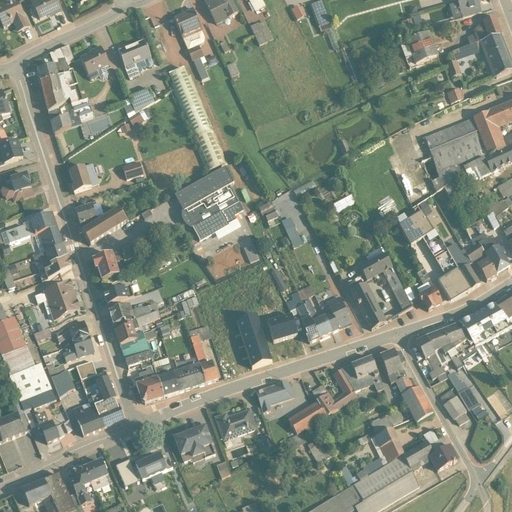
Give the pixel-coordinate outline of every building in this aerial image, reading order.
[(55,21),(62,17),(53,0),(45,0),(38,4),(36,0),(29,4),(39,26),(48,21),(49,24),(55,21)] [(75,0),(80,9),(95,2),(93,0),(75,0)] [(219,29),(221,33),(231,29),(231,28),(229,24),(238,19),(228,0),(217,0),(203,7),(215,30),(216,31),(219,29)] [(258,0),(242,0),(246,8),(247,8),(252,18),(254,17),(255,18),(265,12),(258,0)] [(461,23),(481,18),(475,0),(463,0),(465,6),(457,8),(461,23)] [(0,28),(3,34),(13,30),(17,39),(30,33),(15,4),(0,11),(0,28)] [(318,33),(320,37),(331,33),(321,7),(310,11),(318,33)] [(303,23),(298,12),(292,15),(297,26),(303,23)] [(181,20),(173,24),(192,68),(193,67),(201,86),(202,86),(208,83),(199,64),(203,62),(199,51),(202,49),(203,47),(204,45),(204,42),(201,37),(203,36),(192,13),(180,19),(181,20)] [(418,21),(412,23),(416,35),(422,33),(418,21)] [(467,42),(469,51),(502,40),(495,22),(482,27),(471,39),(471,41),(467,42)] [(404,34),(414,31),(412,23),(401,27),(404,34)] [(265,28),(253,34),(259,48),(271,43),(265,28)] [(399,49),(409,75),(424,69),(424,68),(438,62),(429,38),(399,49)] [(493,84),(511,76),(511,71),(500,40),(451,58),(454,66),(454,67),(482,57),(493,84)] [(153,69),(144,46),(117,56),(125,74),(124,75),(129,85),(139,81),(138,78),(140,78),(141,74),(145,72),(149,74),(152,73),(153,69)] [(225,46),(219,49),(224,58),(229,55),(225,46)] [(74,67),(68,51),(60,55),(66,70),(74,67)] [(349,51),(342,53),(356,90),(363,87),(349,51)] [(110,72),(100,52),(89,57),(90,59),(79,64),(90,86),(99,82),(100,84),(102,85),(107,83),(107,80),(106,76),(110,74),(109,72),(110,72)] [(72,76),(69,77),(60,55),(49,60),(54,72),(37,76),(40,88),(73,78),(72,76)] [(206,64),(209,70),(217,67),(214,61),(206,64)] [(392,65),(388,66),(391,74),(400,71),(402,75),(406,73),(401,61),(397,62),(397,64),(393,65),(392,65)] [(226,71),(225,71),(230,83),(239,80),(232,65),(225,68),(227,71),(226,71)] [(446,70),(450,83),(460,80),(456,66),(446,70)] [(188,82),(185,74),(166,82),(206,178),(227,169),(190,81),(188,82)] [(40,88),(48,114),(59,110),(69,105),(71,109),(82,106),(73,78),(40,88)] [(379,80),(367,85),(372,96),(381,92),(382,94),(385,92),(381,84),(379,80)] [(459,95),(446,100),(450,110),(462,106),(459,95)] [(154,108),(149,96),(129,104),(135,119),(154,108)] [(2,99),(0,100),(0,124),(2,123),(1,121),(10,117),(2,99)] [(82,106),(71,109),(73,115),(74,119),(78,118),(80,127),(94,122),(87,104),(82,106)] [(124,113),(128,124),(135,119),(129,104),(124,106),(127,112),(124,113)] [(511,150),(511,106),(488,116),(487,118),(425,143),(438,182),(438,184),(431,187),(435,197),(455,185),(455,184),(458,180),(463,173),(511,150)] [(59,110),(48,114),(54,138),(81,130),(78,118),(74,119),(73,115),(69,116),(70,119),(63,122),(59,110)] [(134,133),(147,124),(142,116),(128,124),(134,133)] [(130,135),(128,129),(120,132),(123,138),(130,135)] [(0,168),(22,161),(17,144),(0,148),(0,168)] [(511,168),(511,150),(463,173),(463,174),(471,190),(472,190),(491,180),(492,181),(501,177),(500,174),(511,168)] [(143,181),(139,167),(122,173),(126,186),(143,181)] [(99,190),(92,169),(68,177),(72,188),(70,189),(73,198),(99,190)] [(192,234),(199,247),(214,239),(218,244),(240,232),(234,221),(243,216),(238,207),(229,191),(233,189),(225,173),(174,202),(182,217),(181,218),(181,224),(183,228),(186,232),(191,234),(192,234)] [(14,205),(34,198),(26,175),(9,181),(9,182),(5,183),(6,188),(1,190),(0,193),(2,199),(4,200),(6,203),(12,201),(14,205)] [(294,194),(297,200),(316,191),(312,184),(294,194)] [(496,204),(498,204),(496,199),(492,201),(481,207),(488,220),(492,218),(495,222),(511,209),(511,186),(510,184),(497,192),(502,202),(505,201),(506,204),(502,206),(502,205),(498,207),(496,204)] [(458,203),(451,188),(443,193),(450,207),(458,203)] [(355,209),(350,200),(331,211),(333,215),(329,217),(333,224),(337,222),(335,219),(355,209)] [(426,205),(420,209),(426,220),(432,216),(426,205)] [(258,215),(261,220),(274,214),(271,208),(258,215)] [(90,251),(135,222),(127,209),(97,227),(81,237),(90,251)] [(74,215),(81,237),(97,227),(92,210),(91,210),(74,215)] [(399,220),(394,210),(386,215),(391,224),(399,220)] [(149,215),(141,220),(144,225),(152,221),(149,215)] [(1,236),(5,248),(56,230),(51,216),(29,223),(30,224),(4,234),(4,235),(1,236)] [(269,232),(280,228),(275,217),(265,222),(269,232)] [(403,221),(395,225),(411,251),(422,245),(445,283),(437,288),(447,306),(450,309),(470,296),(446,255),(434,237),(433,238),(426,225),(421,218),(408,225),(407,226),(406,225),(403,221)] [(495,222),(492,218),(488,220),(486,222),(493,235),(499,231),(495,222)] [(34,256),(35,258),(63,249),(56,230),(38,237),(34,238),(39,254),(34,256)] [(302,250),(294,232),(285,236),(293,255),(302,250)] [(511,232),(502,238),(511,255),(511,232)] [(483,239),(470,247),(473,252),(477,249),(495,280),(508,272),(502,259),(505,258),(502,252),(498,254),(490,241),(486,244),(483,239)] [(138,262),(150,255),(143,242),(119,254),(120,256),(92,266),(95,276),(97,275),(100,287),(119,281),(115,268),(120,266),(121,268),(124,267),(124,268),(138,262)] [(285,243),(281,245),(284,252),(290,249),(287,244),(286,244),(285,243)] [(8,247),(1,249),(3,257),(11,254),(8,247)] [(33,259),(35,268),(41,266),(42,270),(67,261),(63,249),(33,259)] [(473,251),(463,257),(471,270),(475,267),(477,271),(476,271),(486,287),(496,281),(477,249),(473,252),(473,251)] [(477,292),(479,290),(469,272),(471,270),(463,257),(461,259),(455,250),(446,255),(470,296),(477,292)] [(255,251),(245,254),(250,268),(259,265),(255,251)] [(382,279),(402,318),(411,313),(380,255),(367,261),(368,262),(365,264),(367,268),(358,273),(366,288),(382,279)] [(71,273),(67,261),(42,270),(43,273),(40,274),(41,277),(39,278),(42,284),(47,282),(47,281),(71,273)] [(167,269),(163,261),(156,265),(160,273),(167,269)] [(14,266),(7,269),(8,272),(10,277),(17,275),(14,266)] [(14,290),(8,272),(1,275),(7,293),(14,290)] [(441,309),(422,275),(416,279),(422,290),(416,294),(419,300),(417,301),(421,310),(423,309),(427,317),(434,313),(441,309)] [(371,336),(385,328),(366,289),(365,289),(364,290),(360,282),(347,289),(351,297),(349,298),(371,336)] [(53,324),(80,315),(70,286),(68,286),(43,294),(43,296),(35,299),(37,306),(43,305),(46,313),(48,312),(53,324)] [(103,299),(107,311),(133,301),(130,291),(103,299)] [(308,304),(311,303),(315,301),(310,291),(296,297),(318,345),(332,339),(324,322),(317,325),(315,319),(314,319),(314,318),(310,309),(311,309),(309,306),(308,304)] [(408,292),(402,295),(408,307),(414,304),(408,292)] [(173,309),(196,298),(193,293),(170,304),(173,309)] [(303,311),(296,297),(292,299),(293,300),(283,304),(289,317),(303,311)] [(511,299),(494,311),(498,318),(506,327),(511,322),(511,299)] [(198,309),(195,302),(186,305),(188,312),(198,309)] [(321,315),(332,339),(351,330),(339,303),(326,309),(327,311),(321,315)] [(26,349),(14,319),(7,322),(0,305),(0,357),(0,359),(26,349)] [(109,317),(113,330),(124,327),(125,330),(158,317),(155,309),(142,314),(142,312),(132,316),(130,310),(109,317)] [(307,347),(313,347),(318,345),(303,311),(296,314),(298,319),(301,327),(300,327),(303,336),(302,336),(307,347)] [(494,313),(485,318),(498,340),(511,332),(506,327),(498,318),(494,311),(493,311),(494,313)] [(473,322),(470,324),(483,348),(498,340),(484,316),(481,318),(482,320),(474,325),(473,322)] [(176,319),(178,326),(184,324),(182,317),(176,319)] [(115,336),(120,351),(144,343),(142,337),(143,337),(142,331),(160,324),(157,318),(122,331),(123,334),(115,336)] [(298,361),(307,357),(297,337),(296,337),(289,320),(258,332),(241,338),(253,374),(271,368),(267,349),(272,347),(273,348),(293,340),(294,343),(292,344),(298,361)] [(45,332),(46,332),(43,326),(36,328),(35,326),(30,328),(33,337),(45,332)] [(84,326),(55,336),(59,346),(70,343),(72,348),(89,342),(84,326)] [(471,326),(460,332),(459,330),(458,330),(481,364),(485,361),(479,350),(483,348),(471,326)] [(464,370),(469,378),(476,374),(487,390),(495,385),(458,330),(449,334),(456,339),(471,361),(462,367),(464,370)] [(51,338),(48,331),(33,337),(36,344),(51,338)] [(167,331),(159,333),(163,343),(170,341),(167,331)] [(211,343),(207,331),(188,337),(205,391),(218,386),(212,368),(207,369),(200,347),(211,343)] [(449,334),(442,337),(462,367),(471,361),(456,339),(449,334)] [(442,337),(425,344),(433,358),(441,356),(444,361),(448,368),(451,366),(457,375),(464,370),(442,337)] [(63,358),(66,368),(94,358),(89,342),(72,348),(74,354),(72,354),(72,352),(65,354),(66,357),(63,358)] [(120,351),(125,366),(149,358),(144,343),(120,351)] [(428,379),(432,385),(444,379),(425,344),(424,344),(417,347),(416,351),(431,377),(428,379)] [(40,367),(35,368),(27,348),(26,349),(0,359),(30,432),(36,430),(37,433),(39,439),(43,438),(46,446),(64,439),(62,433),(60,428),(57,428),(55,425),(52,425),(46,427),(46,425),(48,424),(44,416),(35,420),(35,422),(33,423),(29,412),(32,411),(33,412),(55,403),(52,392),(51,392),(40,367)] [(395,358),(393,356),(379,362),(390,389),(390,390),(394,388),(407,413),(370,429),(370,430),(374,438),(377,438),(412,424),(415,429),(432,419),(418,393),(413,383),(407,386),(403,375),(401,376),(399,368),(395,358)] [(395,358),(399,368),(404,366),(400,356),(395,358)] [(149,358),(125,366),(128,374),(140,371),(142,375),(145,374),(146,377),(140,379),(140,380),(139,380),(140,383),(134,385),(136,391),(157,384),(149,358)] [(170,402),(179,399),(167,364),(167,363),(152,369),(163,402),(170,402)] [(205,391),(196,363),(183,367),(175,370),(177,377),(172,378),(179,399),(192,394),(205,391)] [(376,397),(383,394),(371,363),(341,375),(354,398),(373,390),(376,397)] [(62,367),(47,372),(51,380),(65,376),(62,367)] [(92,367),(76,373),(81,386),(96,381),(92,367)] [(354,398),(341,375),(333,380),(344,399),(340,401),(343,405),(335,411),(327,400),(316,407),(326,422),(336,416),(356,403),(354,398)] [(52,382),(59,401),(75,395),(67,376),(52,382)] [(456,381),(450,385),(453,390),(459,387),(456,381)] [(92,403),(103,434),(124,425),(119,412),(117,413),(114,406),(115,405),(106,384),(95,388),(99,400),(92,403)] [(144,410),(163,403),(157,384),(136,391),(141,408),(144,410)] [(321,391),(312,397),(317,406),(327,400),(319,387),(321,391)] [(293,404),(287,388),(255,398),(262,419),(271,416),(270,412),(293,404)] [(477,411),(467,394),(458,400),(468,416),(477,411)] [(487,396),(483,398),(488,405),(495,401),(491,395),(488,397),(487,396)] [(455,403),(450,396),(440,403),(445,410),(443,411),(453,426),(454,425),(459,431),(468,425),(464,418),(466,417),(456,402),(455,403)] [(17,401),(15,398),(8,401),(9,404),(8,405),(14,418),(0,423),(0,445),(2,445),(2,446),(25,437),(25,436),(30,434),(17,401)] [(103,434),(92,403),(91,404),(92,407),(72,415),(82,442),(103,434)] [(326,422),(316,408),(310,412),(316,428),(326,422)] [(287,426),(296,441),(316,428),(310,412),(287,426)] [(215,424),(223,448),(256,436),(249,416),(227,424),(226,420),(215,424)] [(212,450),(204,429),(190,434),(192,438),(190,439),(200,466),(214,461),(210,451),(212,450)] [(330,437),(330,436),(325,429),(313,437),(318,444),(330,437)] [(404,460),(392,434),(369,444),(379,464),(378,464),(362,474),(363,476),(356,480),(356,481),(352,483),(346,471),(338,476),(348,494),(403,460),(404,460)] [(424,440),(432,453),(440,448),(433,435),(424,440)] [(185,436),(172,441),(173,441),(183,468),(191,465),(193,469),(200,466),(190,439),(187,440),(185,436)] [(305,447),(301,438),(287,447),(291,454),(305,447)] [(269,440),(260,443),(266,459),(274,454),(269,440)] [(308,450),(318,468),(330,461),(320,444),(308,450)] [(454,468),(456,466),(448,452),(431,461),(430,460),(432,458),(426,447),(425,447),(390,468),(318,511),(387,511),(419,493),(412,478),(431,467),(436,477),(437,478),(452,469),(453,470),(455,468),(454,468)] [(142,487),(173,474),(168,464),(162,467),(159,461),(136,471),(135,471),(142,487)] [(101,468),(101,466),(83,473),(94,497),(109,490),(106,484),(108,483),(104,475),(108,474),(104,466),(101,468)] [(226,468),(225,468),(216,471),(221,485),(230,481),(226,468)] [(91,491),(83,473),(69,479),(73,489),(71,490),(75,499),(70,502),(73,511),(81,511),(82,511),(91,507),(88,498),(86,498),(84,494),(91,491)] [(44,483),(56,511),(73,511),(70,502),(59,477),(44,483)] [(55,511),(44,483),(21,492),(30,510),(34,508),(36,510),(43,507),(45,511),(55,511)]
